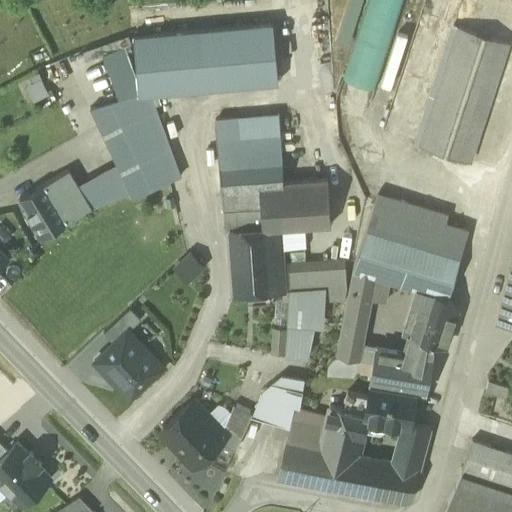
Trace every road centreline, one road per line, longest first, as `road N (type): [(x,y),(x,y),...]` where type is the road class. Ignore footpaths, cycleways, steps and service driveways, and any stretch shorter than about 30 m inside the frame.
road 1 (unknown): [(109,425),(199,338),(224,300),(246,247),(253,186),(246,117)]
road 2 (unclassified): [(422,511),(511,173)]
road 3 (secondary): [(167,511),(0,340)]
road 4 (unclassified): [(235,511),(252,487),(357,511)]
